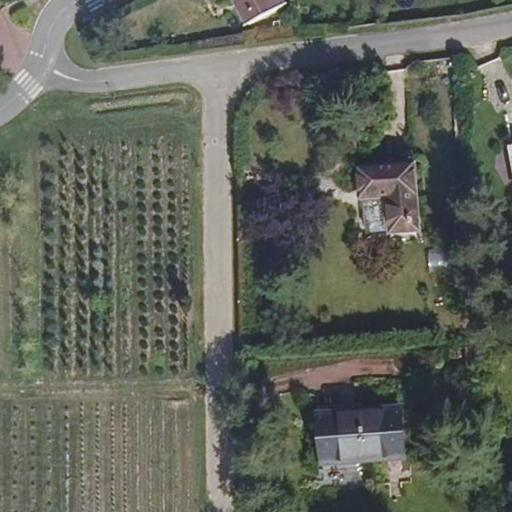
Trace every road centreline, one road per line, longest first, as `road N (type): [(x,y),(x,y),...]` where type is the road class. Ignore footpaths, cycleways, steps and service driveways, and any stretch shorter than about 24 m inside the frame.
road 1 (residential): [(213,71),(215,511)]
road 2 (unclassified): [(213,71),(511,23)]
road 3 (unclassified): [(43,66),(106,81),(213,71)]
